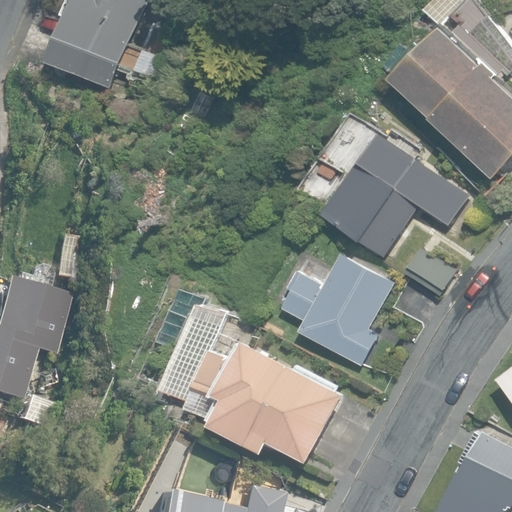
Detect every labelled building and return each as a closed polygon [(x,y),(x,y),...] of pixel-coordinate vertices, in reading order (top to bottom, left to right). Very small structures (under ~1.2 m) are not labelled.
[(125,0),(97,71),(161,98),(197,9),(182,3),(182,0),(125,0)] [(397,77),(499,177),(511,163),(511,87),(500,76),(508,67),(511,70),(511,40),(480,0),(471,0),(456,16),(464,24),(455,32),(448,25),(397,77)] [(437,0),(427,11),(446,26),(456,16),(471,0),(437,0)] [(326,212),(388,254),(424,202),(455,223),(474,194),(382,132),(381,131),(326,212)] [(57,275),(85,279),(91,238),(63,234),(57,275)] [(411,271),(445,294),(461,269),(427,246),(411,271)] [(309,318),(304,329),(367,364),(384,333),(373,327),(399,281),(346,252),(328,285),(300,270),(291,287),(295,290),(287,306),(309,318)] [(0,392),(21,398),(35,348),(55,354),(71,292),(50,286),(53,273),(49,265),(41,264),(33,268),(31,275),(20,272),(18,278),(7,275),(0,299),(0,392)] [(163,341),(179,347),(196,308),(202,311),(208,297),(185,287),(163,341)] [(167,390),(192,401),(231,313),(207,302),(167,390)] [(274,439),(312,460),(349,392),(252,339),(223,391),(231,397),(217,422),(268,451),(274,439)] [(198,388),(218,397),(237,359),(217,349),(198,388)] [(511,369),(503,377),(511,389),(511,369)] [(25,420),(42,425),(48,402),(32,397),(25,420)] [(443,511),(509,511),(511,508),(511,439),(491,428),(488,432),(483,429),(467,458),(472,462),(443,511)] [(279,511),(284,493),(247,486),(241,511),(215,511),(218,502),(173,492),(170,509),(158,507),(156,511),(279,511)]
